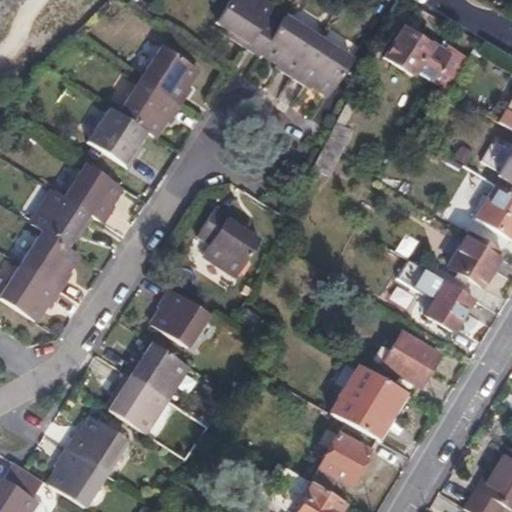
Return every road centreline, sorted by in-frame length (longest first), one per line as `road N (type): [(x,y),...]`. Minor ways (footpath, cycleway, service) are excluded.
road 1 (residential): [(0,396),(68,358),(204,146)]
road 2 (residential): [(400,511),(511,330)]
road 3 (residential): [(204,146),(236,93),(297,130),(266,183)]
road 4 (unknown): [(323,115),(387,0)]
